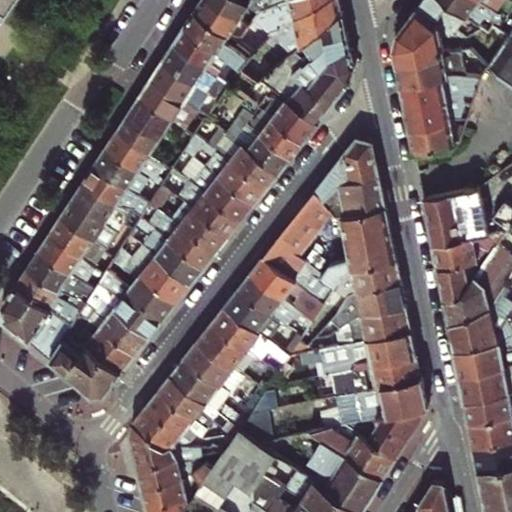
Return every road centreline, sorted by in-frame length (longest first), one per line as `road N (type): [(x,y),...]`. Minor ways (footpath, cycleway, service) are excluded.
road 1 (residential): [(379,100),(347,121),(92,448)]
road 2 (tertiary): [(379,100),(450,435)]
road 3 (residential): [(0,217),(155,0)]
